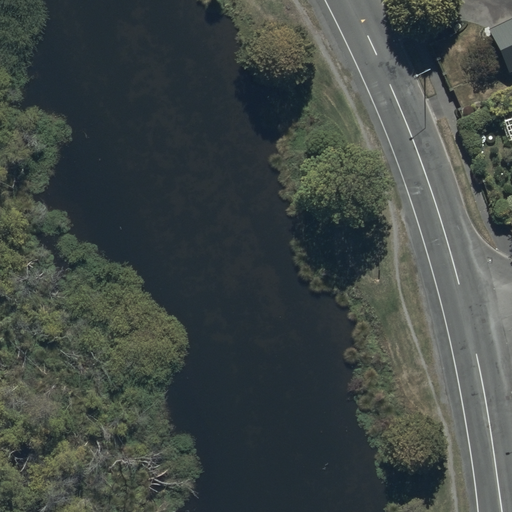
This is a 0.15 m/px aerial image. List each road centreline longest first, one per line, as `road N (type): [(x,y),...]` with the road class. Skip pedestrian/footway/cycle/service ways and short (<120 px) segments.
road 1 (tertiary): [(471,328),(415,146),(350,0)]
road 2 (tertiary): [(503,511),(471,328)]
